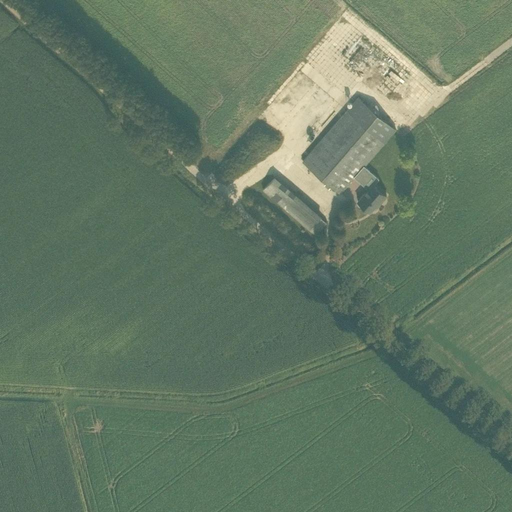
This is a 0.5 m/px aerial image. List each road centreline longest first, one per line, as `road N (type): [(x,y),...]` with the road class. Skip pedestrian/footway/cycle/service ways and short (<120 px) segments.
road 1 (unclassified): [(511,444),(223,192)]
road 2 (track): [(223,192),(3,0)]
road 3 (track): [(511,249),(391,338)]
